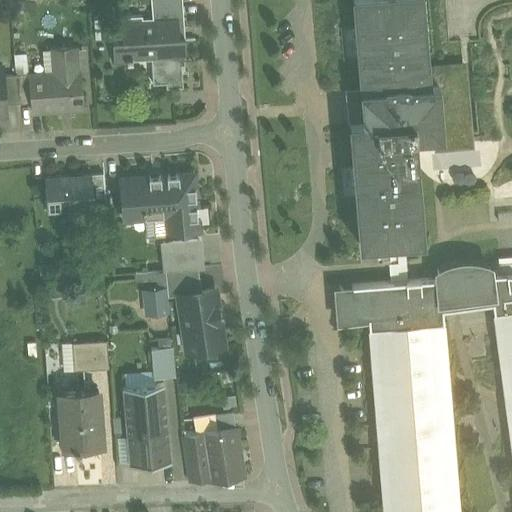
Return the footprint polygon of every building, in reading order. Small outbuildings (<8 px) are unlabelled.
[(176,0),(150,0),(152,19),(178,17),(176,0)] [(353,0),(354,0),(363,90),(362,90),(365,122),(350,123),(351,124),(361,243),(360,243),(360,245),(423,239),(423,238),(422,238),(416,165),(417,165),(415,136),(436,134),(437,146),(438,146),(438,145),(477,142),(471,60),(432,62),(433,81),(429,81),(426,52),(425,52),(421,0),(353,0)] [(152,19),(142,19),(142,17),(123,18),(123,27),(121,27),(123,41),(113,42),(114,65),(152,62),(153,85),(166,84),(167,90),(183,88),(181,66),(185,65),(183,39),(173,40),(173,31),(179,30),(178,17),(152,19)] [(75,48),(54,50),(56,74),(30,76),(29,77),(32,104),(33,114),(83,110),(80,72),(78,73),(75,48)] [(30,75),(15,76),(18,105),(32,104),(29,77),(30,76),(30,75)] [(15,76),(4,77),(5,106),(18,105),(15,76)] [(92,175),(45,179),(48,214),(95,210),(92,175)] [(193,175),(120,181),(124,220),(166,216),(168,232),(198,230),(193,175)] [(199,241),(173,244),(176,271),(198,269),(202,269),(199,241)] [(409,253),(392,253),(392,280),(410,280),(409,253)] [(438,278),(351,285),(351,286),(352,286),(354,303),(347,303),(348,315),(355,314),(355,320),(368,318),(377,426),(387,425),(388,446),(378,447),(383,511),(459,511),(443,309),(492,302),(506,409),(511,408),(511,429),(509,430),(511,450),(511,271),(491,273),(490,266),(484,264),(475,262),(467,262),(458,263),(450,265),(442,268),(437,271),(438,278)] [(74,295),(73,266),(42,267),(44,297),(74,295)] [(198,269),(177,271),(181,292),(175,293),(176,297),(181,296),(202,293),(198,269)] [(176,271),(166,272),(169,298),(176,297),(175,293),(181,292),(177,271),(176,271)] [(165,289),(144,291),(145,301),(150,301),(152,314),(168,313),(165,289)] [(202,293),(181,296),(189,350),(222,345),(214,291),(202,293)] [(107,341),(80,343),(82,371),(109,369),(107,341)] [(173,346),(151,348),(154,378),(176,376),(173,346)] [(164,383),(123,387),(130,465),(171,461),(164,383)] [(98,390),(59,393),(63,449),(103,446),(98,390)] [(235,426),(203,432),(203,433),(210,477),(210,480),(243,475),(235,426)] [(203,433),(185,435),(190,480),(210,477),(203,433)]
